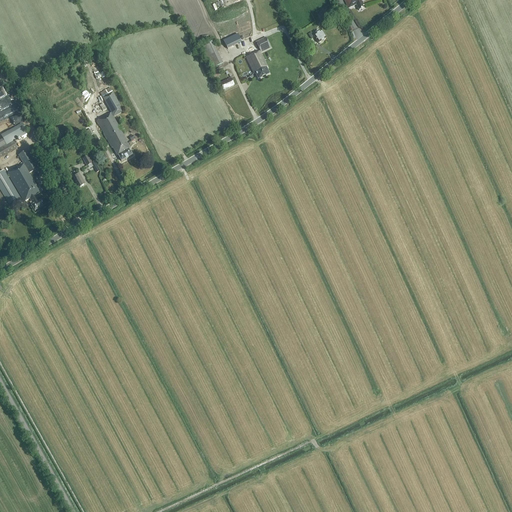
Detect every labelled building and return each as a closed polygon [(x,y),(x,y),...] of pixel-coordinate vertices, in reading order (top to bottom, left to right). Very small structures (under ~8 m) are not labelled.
[(344,0),(348,9),(356,5),(359,11),(364,9),(363,7),(364,6),(361,0),(344,0)] [(323,21),(330,17),(326,9),(319,13),(323,21)] [(320,32),(318,30),(315,32),(316,35),(313,36),(311,33),(308,35),(311,40),(314,38),(318,44),(319,43),(320,43),(321,43),(321,42),(327,38),(322,31),(320,32)] [(239,33),(223,41),(226,46),(228,48),(242,41),(241,39),(239,33)] [(256,43),(261,53),(271,48),(266,38),(256,43)] [(211,69),(222,64),(212,41),(201,46),(211,69)] [(267,67),(260,53),(260,52),(256,54),(255,53),(246,58),(254,74),(255,73),(258,79),(269,74),(266,68),(267,67)] [(228,89),(234,86),(231,79),(220,84),(223,91),(224,91),(223,90),(228,88),(228,89)] [(130,149),(126,143),(127,142),(113,118),(123,112),(110,88),(100,94),(111,114),(97,122),(112,149),(113,148),(117,156),(118,156),(121,162),(126,159),(128,158),(132,155),(129,150),(130,149)] [(0,122),(20,110),(17,105),(10,93),(0,98),(0,122)] [(3,139),(6,143),(23,134),(19,126),(2,136),(3,139)] [(13,141),(7,145),(0,149),(0,158),(17,148),(13,141)] [(8,175),(6,176),(7,179),(9,178),(24,203),(30,199),(33,205),(31,206),(35,212),(39,209),(39,210),(42,208),(41,208),(46,205),(42,200),(38,202),(35,196),(40,193),(37,189),(36,189),(35,187),(36,186),(29,174),(37,169),(26,151),(18,155),(24,164),(8,175)] [(87,167),(92,164),(88,156),(82,159),(87,167)] [(7,179),(6,176),(3,172),(0,173),(0,211),(8,206),(0,192),(0,188),(12,209),(22,204),(7,179)] [(76,176),(74,172),(71,174),(77,184),(79,188),(84,185),(83,184),(84,183),(79,174),(76,176)]
